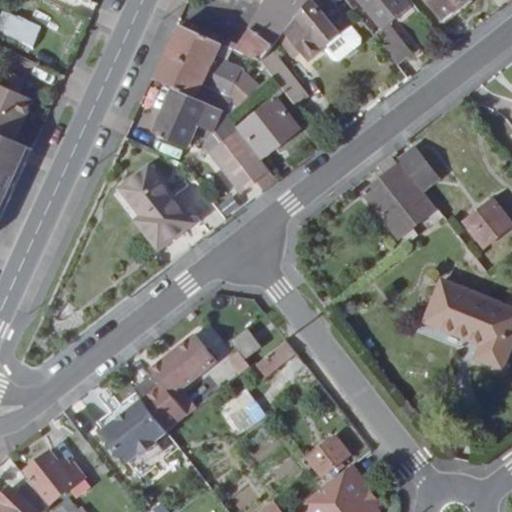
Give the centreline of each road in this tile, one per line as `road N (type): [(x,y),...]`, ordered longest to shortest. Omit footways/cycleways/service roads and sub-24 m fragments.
road 1 (tertiary): [(0,312),(142,0)]
road 2 (residential): [(241,243),(511,33)]
road 3 (residential): [(241,243),(450,511)]
road 4 (residential): [(0,412),(33,406),(241,243)]
